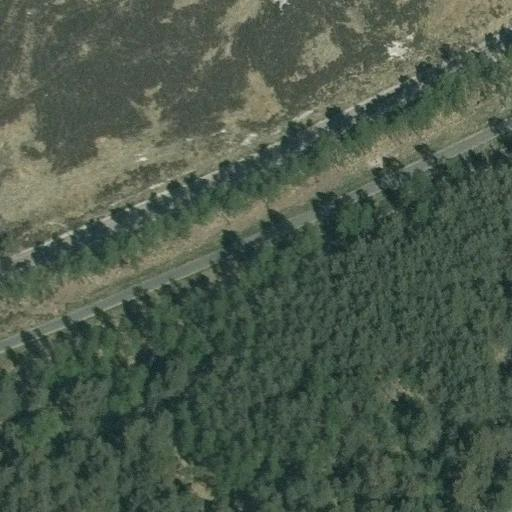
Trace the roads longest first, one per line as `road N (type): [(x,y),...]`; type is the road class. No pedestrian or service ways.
road 1 (track): [(0,271),(197,191),(511,41)]
road 2 (unclassified): [(0,347),(260,240),(511,122)]
